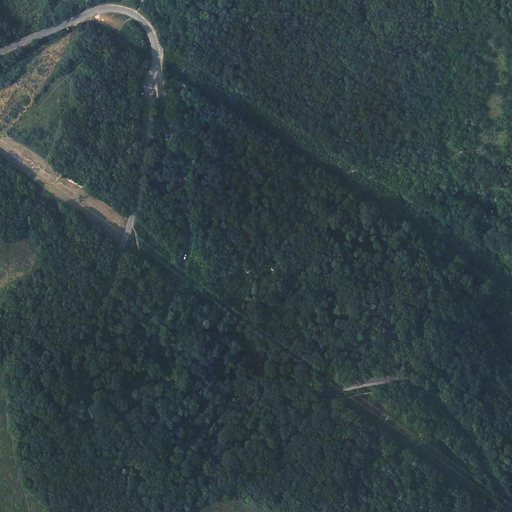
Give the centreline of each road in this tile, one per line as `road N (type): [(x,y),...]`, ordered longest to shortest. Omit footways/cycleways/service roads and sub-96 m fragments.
road 1 (tertiary): [(155,73),(188,228),(153,346),(156,371),(186,395),(227,406),(398,381),(444,407),(511,498)]
road 2 (unclassified): [(153,511),(97,425),(83,375),(88,336),(138,191),(155,73)]
road 3 (tertiary): [(155,73),(151,35),(123,9),(97,10),(0,52)]
